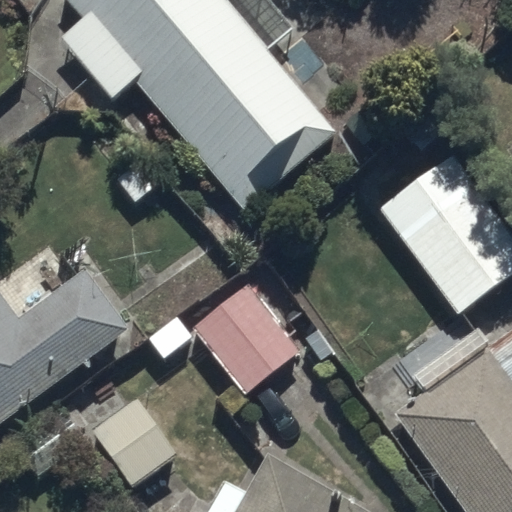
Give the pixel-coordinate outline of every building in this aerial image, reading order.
[(216,0),(63,0),(79,19),(55,39),(106,100),(128,82),(236,212),(329,136),(216,0)] [(511,243),(450,157),(376,210),(452,315),(511,272),(511,243)] [(0,306),(0,421),(125,333),(80,270),(10,320),(0,306)] [(243,284),(186,328),(239,394),(295,350),(243,284)] [(511,511),(511,392),(480,349),(389,415),(459,511),(511,511)] [(131,401),(87,433),(126,487),(170,455),(131,401)] [(360,511),(258,454),(225,511),(360,511)]
